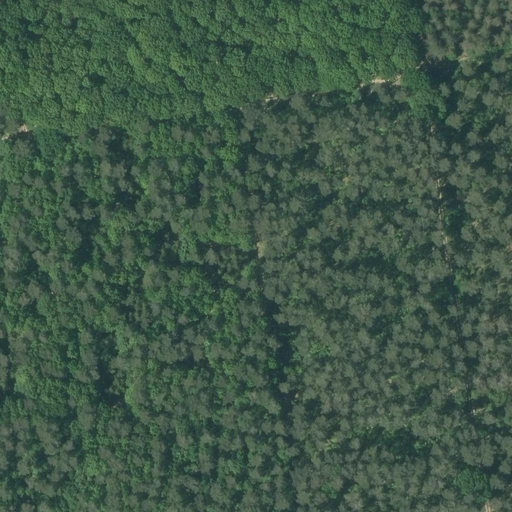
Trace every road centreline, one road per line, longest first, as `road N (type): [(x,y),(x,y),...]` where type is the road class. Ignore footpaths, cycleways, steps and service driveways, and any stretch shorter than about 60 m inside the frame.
road 1 (track): [(489,511),(404,0)]
road 2 (track): [(0,132),(416,65)]
